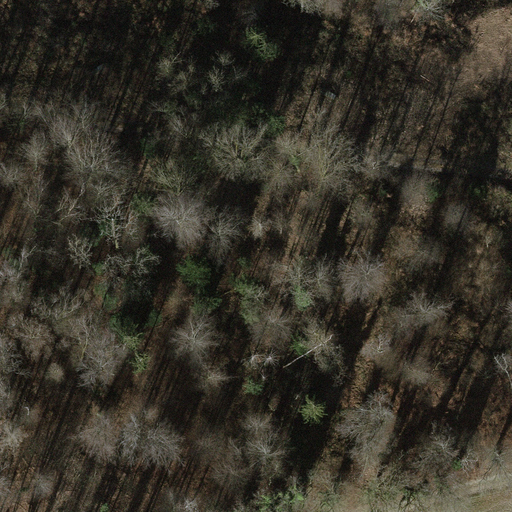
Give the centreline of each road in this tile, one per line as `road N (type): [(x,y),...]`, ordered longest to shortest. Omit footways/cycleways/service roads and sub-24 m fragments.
road 1 (track): [(0,101),(511,176)]
road 2 (track): [(511,479),(372,511)]
